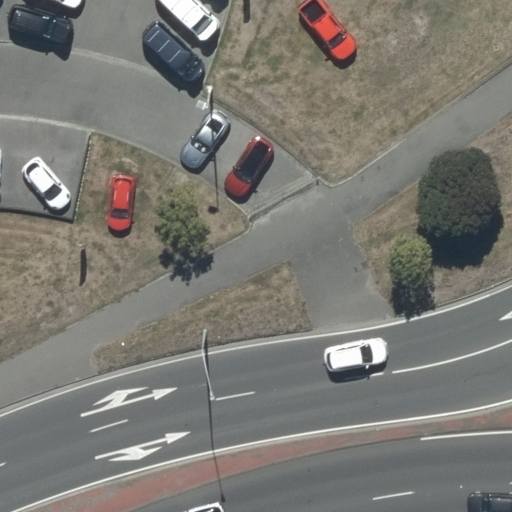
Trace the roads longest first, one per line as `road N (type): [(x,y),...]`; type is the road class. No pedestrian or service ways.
road 1 (primary): [(0,473),(175,418),(511,338)]
road 2 (primary): [(511,485),(306,511)]
